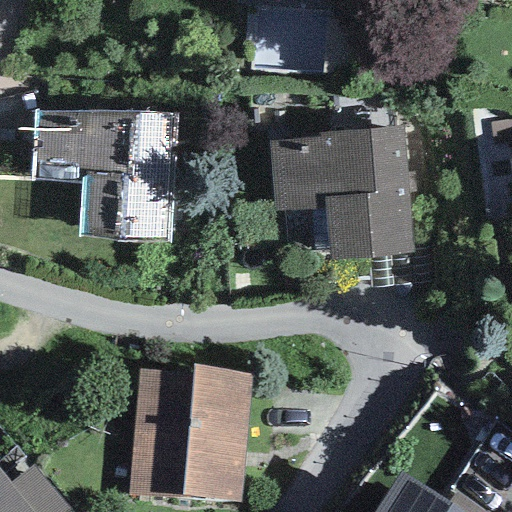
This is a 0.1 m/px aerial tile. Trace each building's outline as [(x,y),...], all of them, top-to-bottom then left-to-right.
[(176,111),(35,112),(31,181),(84,183),(81,238),(170,244),(176,111)] [(318,138),(270,141),(275,214),(324,211),(328,261),(411,255),(402,128),(318,133),(318,138)] [(190,374),(138,369),(128,493),(239,503),(250,372),(191,368),(190,374)] [(74,511),(32,463),(8,483),(32,511),(74,511)] [(32,511),(8,483),(0,472),(0,511),(32,511)] [(459,511),(401,473),(375,511),(459,511)]
